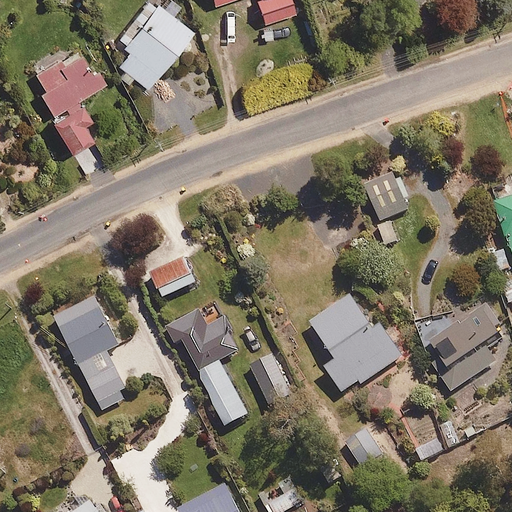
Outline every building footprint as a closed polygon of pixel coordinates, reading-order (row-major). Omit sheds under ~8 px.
[(176,14),(183,4),(177,0),(165,0),(161,5),(154,0),(149,0),(120,38),(134,49),(122,65),(127,69),(123,75),(132,82),(137,77),(152,88),(197,30),(176,14)] [(296,13),(291,0),(257,0),(256,0),(264,24),(296,13)] [(87,124),(94,121),(84,103),(81,104),(79,100),(106,85),(98,70),(92,73),(83,56),(62,67),(67,78),(64,79),(58,66),(38,77),(46,92),(42,95),(53,117),(67,110),(68,113),(51,122),(69,155),(96,141),(87,124)] [(414,210),(402,175),(374,184),(386,220),(414,210)] [(511,184),(494,190),(511,251),(511,184)] [(394,222),(383,226),(389,245),(401,241),(394,222)] [(203,284),(191,258),(156,274),(168,299),(203,284)] [(56,320),(104,411),(133,396),(113,359),(128,351),(100,297),(56,320)] [(380,334),(356,300),(316,329),(342,366),(330,374),(347,398),(363,387),(365,390),(407,360),(386,330),(380,334)] [(205,372),(244,351),(234,333),(239,330),(232,317),(214,327),(205,310),(172,327),(181,345),(189,341),(205,372)] [(443,364),(436,370),(454,398),(500,366),(491,353),(510,341),(490,310),(465,326),(419,329),(426,352),(432,350),(443,364)] [(295,400),(276,361),(254,371),(273,410),(295,400)] [(255,415),(228,366),(205,378),(232,428),(255,415)] [(449,451),(424,408),(403,420),(428,463),(449,451)] [(408,465),(376,422),(348,443),(380,486),(408,465)] [(288,511),(310,500),(297,476),(283,484),(289,495),(273,504),(277,511),(288,511)] [(243,511),(230,487),(180,511),(243,511)]
